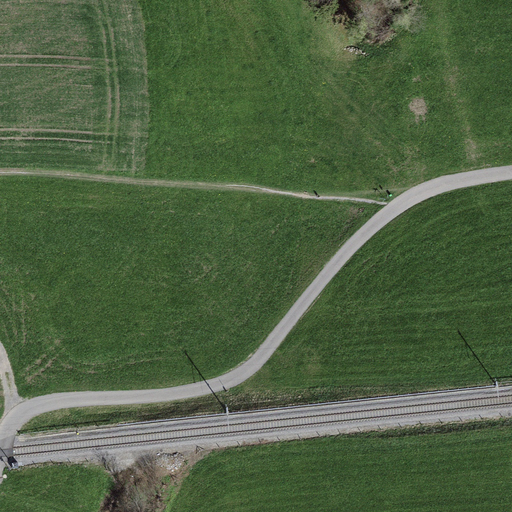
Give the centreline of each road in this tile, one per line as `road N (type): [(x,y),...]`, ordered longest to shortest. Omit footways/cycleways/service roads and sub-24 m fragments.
road 1 (track): [(15,422),(42,404),(222,385),(260,362),(382,219)]
road 2 (track): [(382,219),(436,185),(511,179)]
